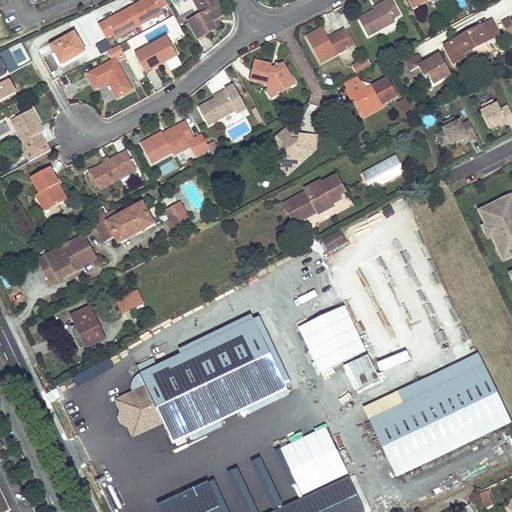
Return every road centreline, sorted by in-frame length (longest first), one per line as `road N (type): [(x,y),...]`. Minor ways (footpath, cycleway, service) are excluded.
road 1 (residential): [(59,148),(78,129),(111,130),(171,97),(256,28)]
road 2 (secondary): [(0,325),(88,511)]
road 3 (unclassified): [(0,390),(57,511)]
